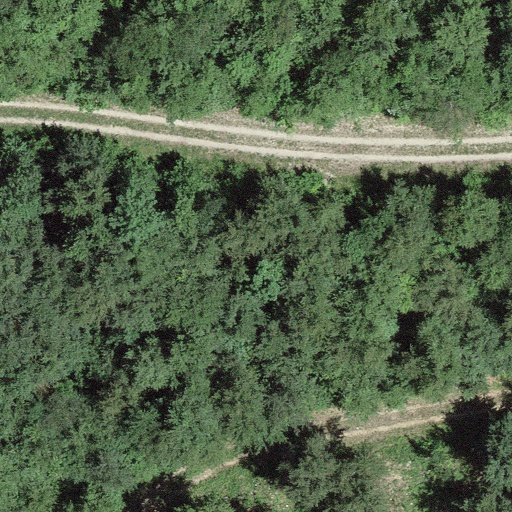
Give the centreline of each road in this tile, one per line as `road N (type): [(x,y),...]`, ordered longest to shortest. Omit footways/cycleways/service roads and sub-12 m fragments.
road 1 (track): [(511,151),(345,149),(0,114)]
road 2 (track): [(511,397),(229,454),(140,511)]
